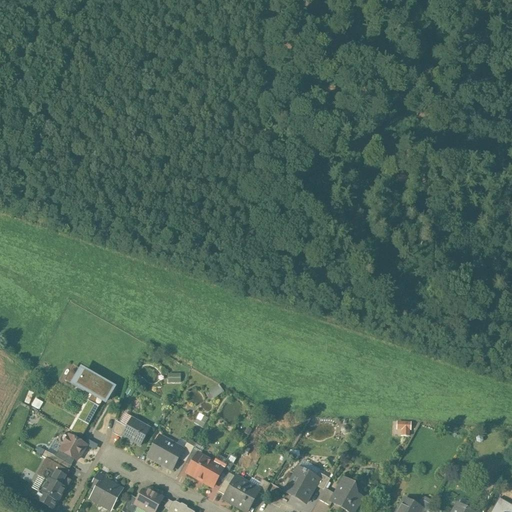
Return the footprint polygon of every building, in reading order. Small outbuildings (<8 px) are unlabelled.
[(88,403),(79,420),(89,426),(103,402),(106,403),(114,389),(86,372),(84,375),(79,372),(74,370),(68,381),(68,380),(67,381),(78,387),(93,396),(91,398),(90,398),(87,402),(88,403)] [(209,391),(214,398),(224,391),(219,384),(209,391)] [(36,398),(32,405),(39,410),(44,403),(36,398)] [(200,414),(194,423),(203,428),(208,418),(200,414)] [(79,420),(72,432),(83,438),(89,426),(79,420)] [(150,430),(132,420),(127,428),(123,437),(141,447),(150,430)] [(127,428),(116,422),(113,434),(122,439),(123,437),(127,428)] [(396,430),(401,430),(401,436),(411,437),(411,426),(397,426),(396,430)] [(85,446),(69,437),(68,438),(65,436),(61,437),(59,441),(60,445),(64,446),(61,452),(60,452),(75,461),(77,462),(81,455),(80,455),(85,446)] [(183,450),(160,437),(148,458),(172,472),(179,460),(184,451),(183,450)] [(85,444),(96,449),(98,445),(87,439),(85,444)] [(187,444),(183,450),(184,451),(179,460),(186,464),(186,463),(194,450),(195,448),(187,444)] [(194,450),(186,463),(192,467),(199,456),(200,453),(194,450)] [(59,451),(55,458),(71,467),(75,461),(60,452),(61,452),(59,451)] [(55,458),(50,455),(47,460),(69,472),(71,467),(55,458)] [(215,465),(199,456),(192,467),(188,474),(213,488),(223,470),(215,465)] [(227,462),(219,457),(215,465),(223,470),(227,462)] [(69,472),(47,460),(39,476),(46,479),(38,493),(40,494),(57,503),(58,504),(66,489),(61,486),(69,472)] [(316,478),(299,469),(291,483),(295,486),(291,492),(299,497),(297,500),(306,505),(316,487),(319,480),(316,478)] [(331,480),(319,473),(316,478),(319,480),(316,487),(324,492),(326,490),(331,480)] [(99,475),(92,488),(97,491),(102,482),(103,482),(105,479),(99,475)] [(248,486),(235,479),(232,485),(225,496),(223,500),(243,511),(248,511),(259,494),(261,491),(258,489),(249,484),(248,486)] [(356,486),(344,480),(336,495),(331,503),(332,504),(347,511),(354,511),(363,498),(356,495),(354,489),(356,486)] [(232,485),(225,481),(218,492),(225,496),(232,485)] [(271,485),(262,481),(258,489),(261,491),(259,494),(264,497),(271,485)] [(103,482),(102,482),(97,491),(93,499),(97,501),(100,501),(102,502),(104,507),(119,503),(117,498),(122,490),(114,486),(113,487),(103,482)] [(152,490),(143,493),(138,501),(136,505),(139,507),(147,511),(156,511),(163,500),(154,494),(152,490)] [(336,495),(326,490),(324,492),(319,501),(330,507),(332,504),(331,503),(336,495)] [(57,503),(40,494),(36,501),(53,510),(57,503)] [(131,497),(122,511),(135,511),(139,507),(136,505),(138,501),(131,497)] [(419,507),(405,499),(398,511),(420,511),(422,509),(419,507)] [(427,511),(431,506),(423,501),(419,507),(422,509),(420,511),(427,511)] [(174,504),(169,502),(165,508),(170,511),(174,504)]
